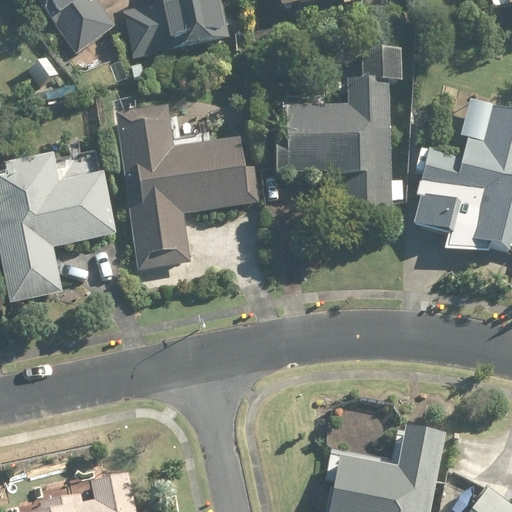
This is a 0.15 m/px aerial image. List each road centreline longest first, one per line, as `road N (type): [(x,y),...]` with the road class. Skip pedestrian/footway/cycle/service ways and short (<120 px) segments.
road 1 (residential): [(196,361),(394,333),(511,350)]
road 2 (residential): [(0,402),(196,361)]
road 3 (residential): [(196,361),(231,511)]
